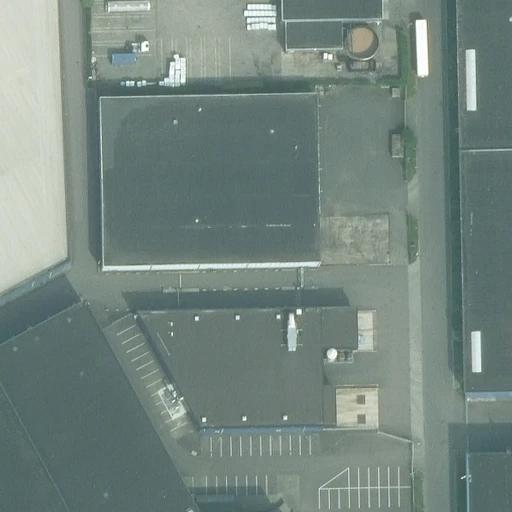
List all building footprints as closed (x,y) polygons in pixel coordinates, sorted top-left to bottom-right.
[(0,0),(0,304),(68,268),(56,0),(0,0)] [(381,24),(380,0),(279,0),(280,26),(283,26),(284,54),(341,53),(340,25),(381,24)] [(511,0),(459,0),(468,399),(511,398),(511,0)] [(344,44),(344,46),(344,47),(344,49),(345,52),(346,54),(348,57),(349,58),(351,60),(353,61),(355,62),(358,62),(361,63),(363,62),(366,62),(368,61),(370,60),(371,59),(372,58),(374,56),(376,53),(376,52),(377,49),(377,47),(377,46),(377,44),(377,43),(376,40),(375,38),(373,35),(372,34),(370,32),(368,31),(366,30),(363,29),(360,29),(358,29),(355,30),(353,31),(351,32),(350,33),(349,34),(348,35),(347,36),(346,38),(345,39),(345,40),(344,43),(344,44)] [(98,103),(101,272),(319,268),(315,98),(98,103)] [(193,511),(83,306),(0,350),(0,511),(193,511)] [(198,433),(322,431),(322,430),(321,392),(321,390),(321,353),(321,352),(320,313),(320,312),(298,312),(134,316),(198,433)] [(511,511),(511,459),(470,461),(471,511),(511,511)]
